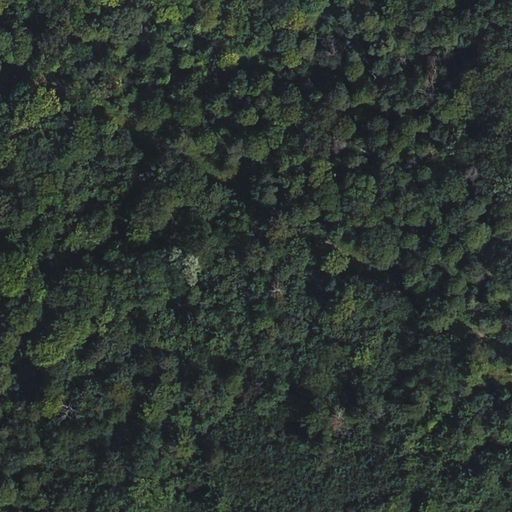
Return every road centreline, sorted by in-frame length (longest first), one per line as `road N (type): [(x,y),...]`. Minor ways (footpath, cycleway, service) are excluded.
road 1 (unknown): [(511,354),(28,70)]
road 2 (track): [(28,70),(201,0)]
